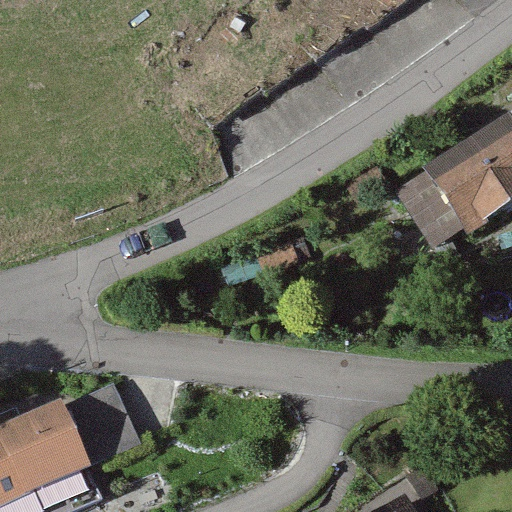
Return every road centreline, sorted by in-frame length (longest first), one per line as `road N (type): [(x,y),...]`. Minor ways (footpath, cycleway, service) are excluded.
road 1 (residential): [(0,311),(264,184),(407,96),(511,17)]
road 2 (residential): [(0,339),(328,375)]
road 3 (residential): [(328,375),(379,389),(511,381)]
road 4 (residential): [(328,375),(318,479),(246,511)]
